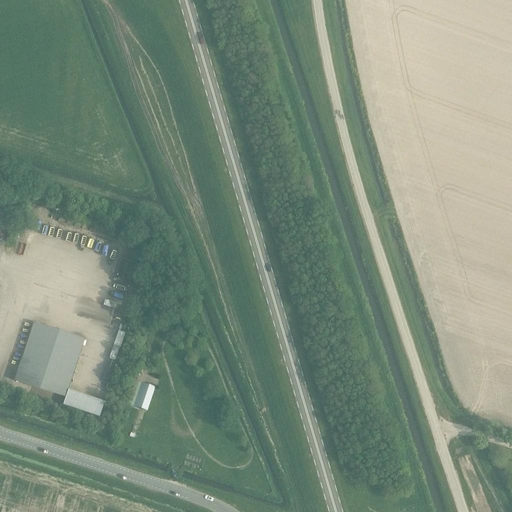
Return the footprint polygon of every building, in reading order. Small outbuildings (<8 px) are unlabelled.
[(114,279),(131,285),(139,263),(122,257),(114,279)] [(117,302),(106,299),(104,304),(80,297),(76,313),(111,323),(117,302)] [(19,368),(15,381),(31,386),(66,398),(68,391),(85,340),(34,323),(19,368)] [(110,357),(116,359),(120,346),(114,345),(110,357)] [(112,369),(106,368),(103,379),(109,381),(112,369)] [(147,411),(155,387),(144,383),(136,407),(147,411)]
